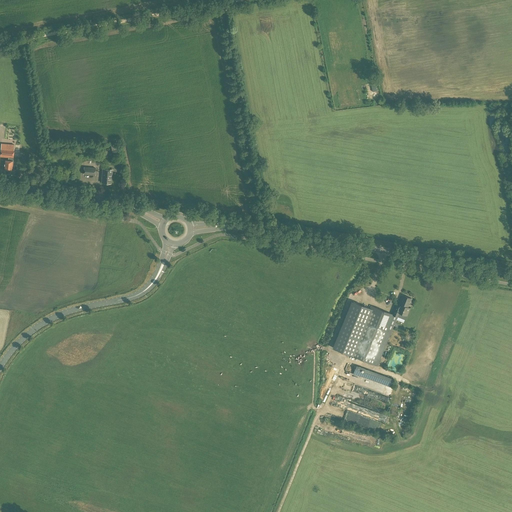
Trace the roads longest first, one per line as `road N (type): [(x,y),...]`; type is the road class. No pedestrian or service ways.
road 1 (secondary): [(511,273),(241,226),(190,229)]
road 2 (track): [(226,2),(261,208),(245,237)]
road 3 (track): [(0,43),(223,2)]
road 4 (secondary): [(0,366),(43,322),(150,286),(170,243)]
road 5 (tertiary): [(162,222),(119,204),(0,183)]
